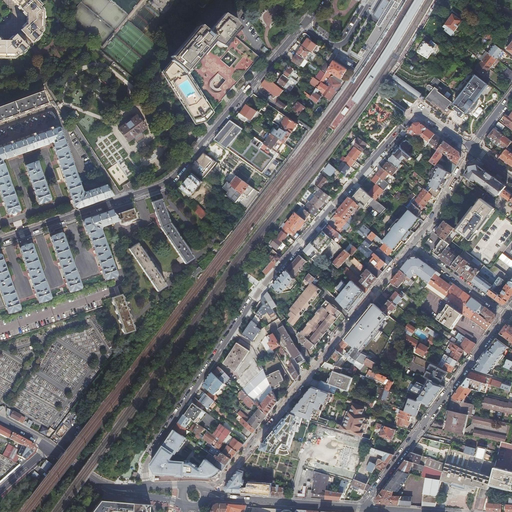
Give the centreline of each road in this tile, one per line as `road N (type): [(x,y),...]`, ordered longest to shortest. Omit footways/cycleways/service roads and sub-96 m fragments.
road 1 (residential): [(145,487),(147,460),(253,298),(404,125)]
road 2 (residential): [(303,23),(167,183),(0,241)]
road 3 (residential): [(412,244),(236,465),(203,487)]
road 4 (residential): [(365,507),(506,313)]
road 5 (tertiary): [(365,507),(206,496)]
